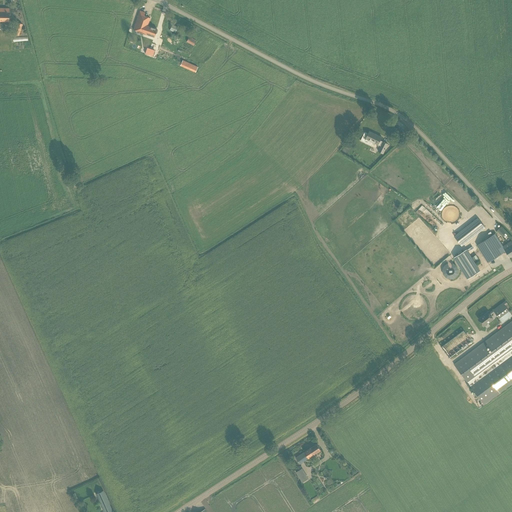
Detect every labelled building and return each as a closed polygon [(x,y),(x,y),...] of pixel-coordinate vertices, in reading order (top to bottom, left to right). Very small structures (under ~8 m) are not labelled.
[(0,8),(0,21),(8,21),(9,9),(0,8)] [(133,30),(135,31),(154,37),(157,29),(147,26),(150,18),(144,16),(145,13),(140,11),(133,30)] [(22,24),(17,23),(13,34),(18,36),(22,24)] [(169,30),(175,33),(178,27),(172,24),(169,30)] [(186,42),(193,46),(196,41),(189,37),(186,42)] [(168,51),(161,47),(156,55),(163,59),(168,51)] [(182,60),(180,65),(195,72),(197,67),(182,60)] [(398,125),(395,128),(401,133),(404,130),(398,125)] [(380,141),(381,137),(369,131),(368,134),(365,132),(364,134),(360,141),(371,146),(373,143),(378,145),(380,141)] [(383,154),(388,144),(383,142),(380,141),(378,145),(380,146),(378,151),(383,154)] [(477,218),(473,221),(454,236),(461,246),(485,228),(477,218)] [(502,236),(505,233),(500,228),(497,230),(502,236)] [(494,234),(477,245),(479,249),(481,252),(488,262),(505,251),(509,257),(511,255),(511,242),(511,241),(502,247),(494,234)] [(480,271),(466,249),(454,257),(467,279),(480,271)] [(503,303),(493,310),(499,319),(509,311),(503,303)] [(478,319),(481,323),(483,326),(493,319),(488,312),(487,312),(488,313),(483,317),(482,316),(478,319)] [(511,383),(511,321),(454,365),(468,383),(470,386),(484,405),(511,383)] [(317,444),(296,458),(300,464),(321,450),(317,444)] [(96,494),(103,511),(112,511),(103,491),(96,494)]
